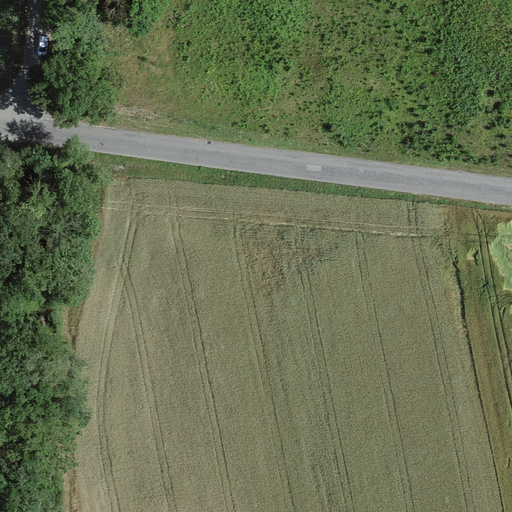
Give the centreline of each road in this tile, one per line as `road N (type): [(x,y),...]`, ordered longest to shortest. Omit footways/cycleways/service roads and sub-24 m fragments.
road 1 (unclassified): [(0,116),(511,185)]
road 2 (track): [(28,123),(34,0)]
